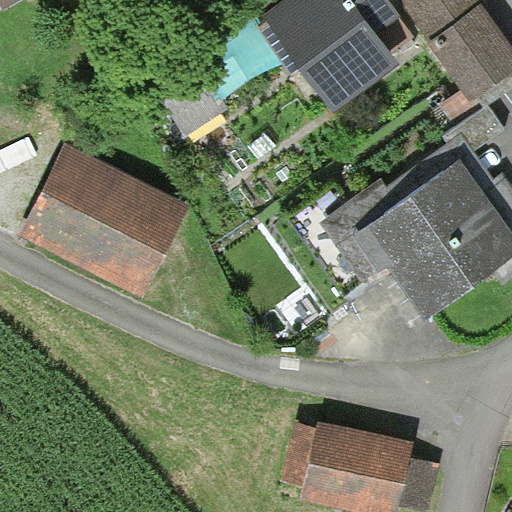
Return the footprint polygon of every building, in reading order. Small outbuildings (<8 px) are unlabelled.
[(388,0),(287,0),(265,16),(332,109),(396,64),(389,54),(414,37),(388,0)] [(399,0),(428,40),(480,1),(482,0),(399,0)] [(511,68),(511,44),(480,1),(428,40),(472,98),(511,68)] [(206,75),(164,101),(186,136),(228,110),(206,75)] [(507,127),(490,104),(320,226),(367,290),(386,276),(425,329),(493,280),(498,288),(511,277),(511,187),(504,175),(496,181),(474,151),(507,127)] [(64,148),(21,237),(144,295),(186,207),(123,177),(64,148)] [(305,471),(319,414),(295,408),(282,466),(305,471)] [(305,471),(302,484),(393,508),(396,497),(422,504),(435,455),(407,447),(411,433),(320,409),(319,414),(305,471)]
